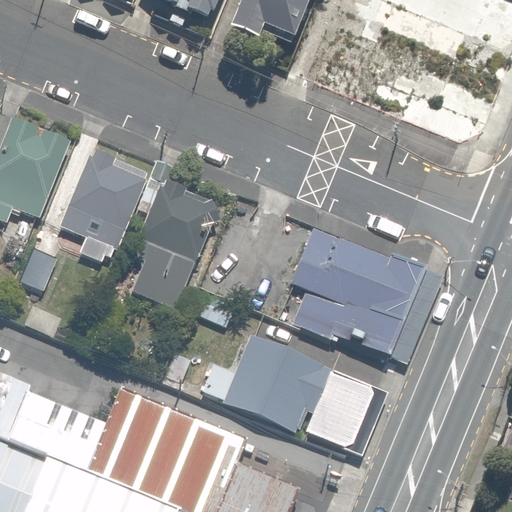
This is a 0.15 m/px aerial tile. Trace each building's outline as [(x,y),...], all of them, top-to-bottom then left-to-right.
[(209,25),(219,0),(153,0),(153,1),(209,25)] [(242,0),(230,28),(258,41),(265,27),(290,39),(307,0),(242,0)] [(449,38),(355,0),(335,0),(331,11),(338,14),(329,38),(321,35),(312,58),(335,67),(328,84),(399,112),(396,119),(414,126),(449,38)] [(511,44),(511,9),(491,0),(381,0),(459,35),(424,128),(472,147),(506,57),(511,44)] [(9,123),(0,149),(0,225),(4,227),(9,213),(39,223),(67,144),(9,123)] [(82,240),(77,254),(100,263),(106,248),(116,252),(142,179),(80,157),(54,229),(82,240)] [(213,209),(164,191),(143,244),(150,247),(131,296),(173,312),(213,209)] [(338,343),(389,364),(426,275),(391,261),(390,263),(313,233),(290,287),(306,295),(291,329),(331,346),(331,345),(335,347),(338,343)] [(210,367),(197,396),(294,440),(297,432),(346,455),(371,400),(328,380),(330,375),(251,339),(233,377),(210,367)] [(0,438),(178,511),(292,511),(298,497),(232,469),(242,446),(118,395),(107,422),(0,378),(0,438)] [(165,511),(0,443),(0,511),(165,511)]
